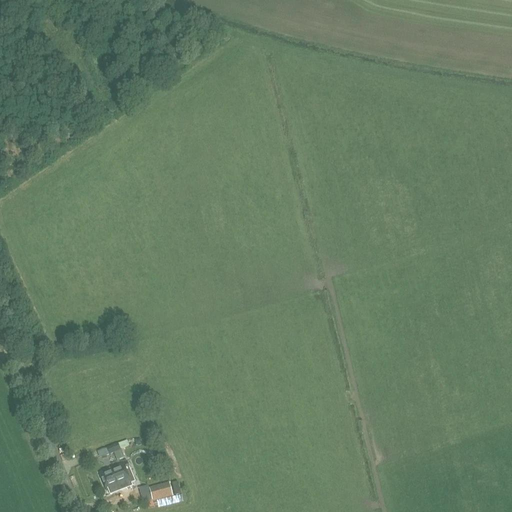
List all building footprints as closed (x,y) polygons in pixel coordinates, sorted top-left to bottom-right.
[(122,443),(125,452),(133,449),(130,440),(122,443)] [(118,443),(107,447),(110,454),(121,449),(118,443)] [(155,448),(145,452),(153,474),(164,470),(155,448)] [(128,462),(100,473),(107,492),(132,482),(127,470),(131,469),(128,462)] [(148,485),(150,491),(146,492),(148,500),(147,501),(148,506),(154,504),(153,502),(173,496),(168,480),(148,485)]
